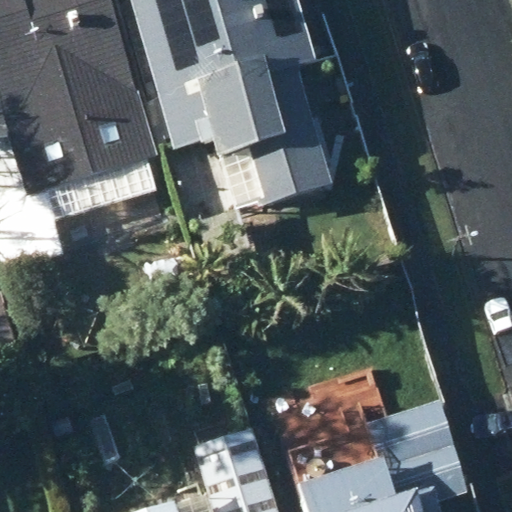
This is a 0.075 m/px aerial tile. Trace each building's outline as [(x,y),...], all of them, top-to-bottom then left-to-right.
[(161,162),(113,0),(0,0),(0,84),(10,120),(0,123),(0,265),(4,278),(70,259),(60,223),(161,194),(152,164),(161,162)] [(247,219),(340,193),(307,78),(328,73),(306,0),(139,0),(144,16),(129,20),(151,96),(164,92),(180,150),(169,153),(189,223),(243,207),(247,219)] [(242,218),(202,227),(219,293),(258,283),(242,218)] [(6,295),(0,296),(0,353),(23,346),(6,295)] [(367,358),(384,352),(368,300),(276,328),(292,380),(367,358)] [(371,358),(271,390),(299,502),(309,500),(312,511),(447,511),(446,506),(472,497),(444,407),(391,423),(371,358)] [(282,511),(259,436),(202,453),(220,511),(282,511)]
